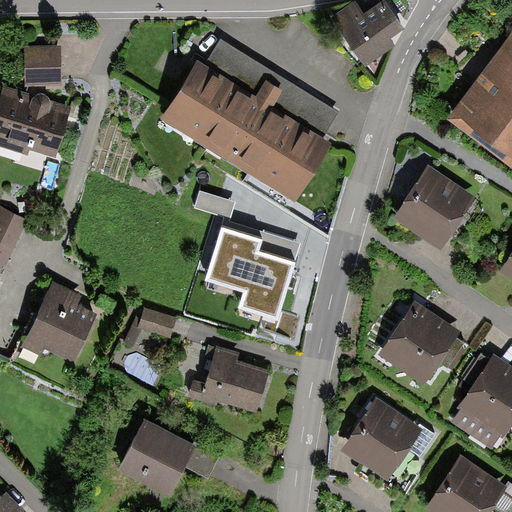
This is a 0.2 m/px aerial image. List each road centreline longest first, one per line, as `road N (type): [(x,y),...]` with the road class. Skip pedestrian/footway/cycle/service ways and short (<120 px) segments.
road 1 (residential): [(293,511),(315,366),(377,130),(399,68),(442,0)]
road 2 (residential): [(269,0),(117,0)]
road 3 (residential): [(511,326),(400,248)]
